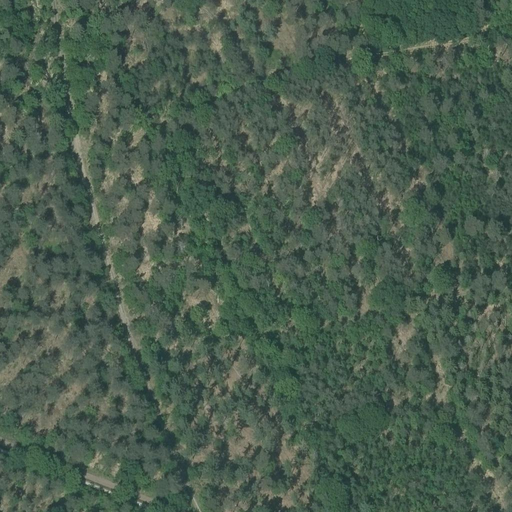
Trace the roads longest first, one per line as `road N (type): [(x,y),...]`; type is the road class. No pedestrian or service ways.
road 1 (track): [(134,346),(79,157),(49,0)]
road 2 (track): [(486,301),(425,306),(275,341),(134,346)]
road 3 (track): [(362,61),(79,157)]
road 4 (track): [(0,448),(165,511)]
road 5 (track): [(196,511),(134,346)]
road 6 (track): [(511,31),(388,59)]
